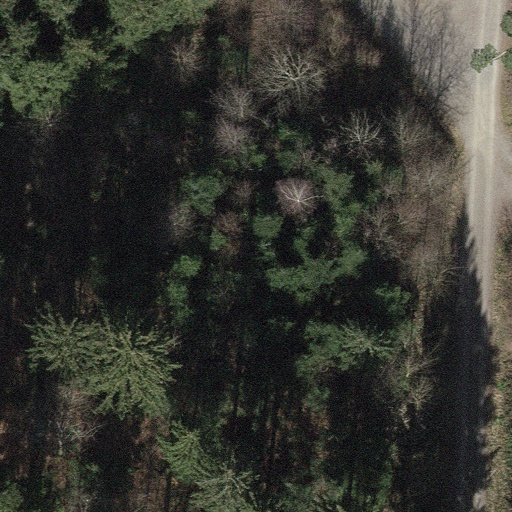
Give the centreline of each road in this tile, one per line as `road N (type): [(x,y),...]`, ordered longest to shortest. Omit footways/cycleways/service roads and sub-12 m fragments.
road 1 (track): [(476,511),(482,130)]
road 2 (track): [(482,130),(370,0)]
road 3 (track): [(482,130),(489,0)]
